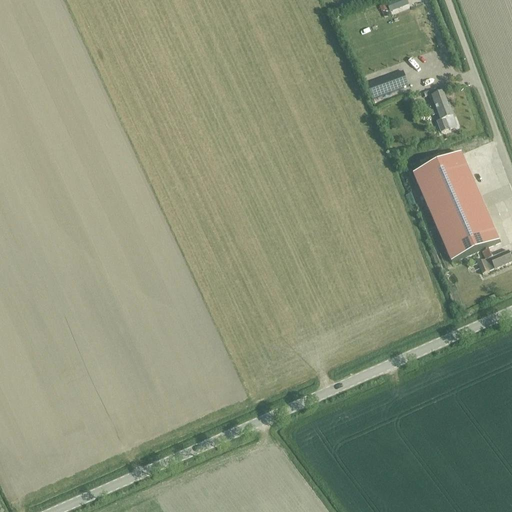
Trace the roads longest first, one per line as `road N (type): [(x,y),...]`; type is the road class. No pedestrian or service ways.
road 1 (tertiary): [(45,511),(511,311)]
road 2 (residential): [(511,176),(447,0)]
